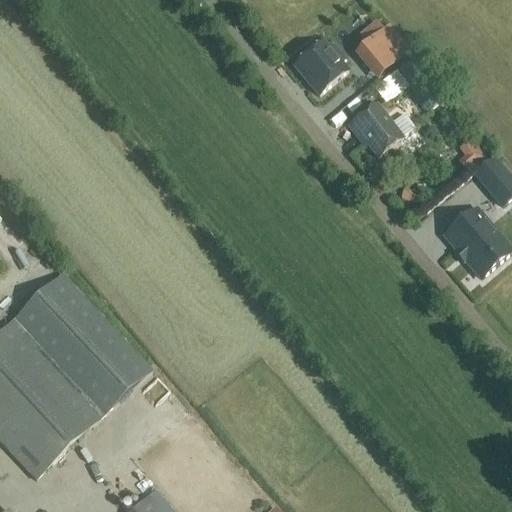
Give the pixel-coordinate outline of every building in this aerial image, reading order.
[(389,30),(357,56),(379,82),(410,55),(389,30)] [(330,52),(325,45),(295,70),(320,99),(349,74),(342,66),(346,62),(335,48),(330,52)] [(429,114),(444,102),(412,62),(397,74),(410,90),(420,103),(429,114)] [(386,111),(410,96),(397,77),(374,92),(386,111)] [(403,141),(377,107),(349,128),(360,142),(362,140),(378,160),(403,141)] [(511,179),(496,161),(478,177),(504,207),(511,200),(511,179)] [(511,251),(478,212),(448,238),(484,281),(511,256),(511,251)] [(64,277),(14,324),(103,420),(153,372),(64,277)] [(0,443),(36,482),(103,420),(14,324),(0,337),(0,443)] [(163,511),(152,499),(136,511),(163,511)]
